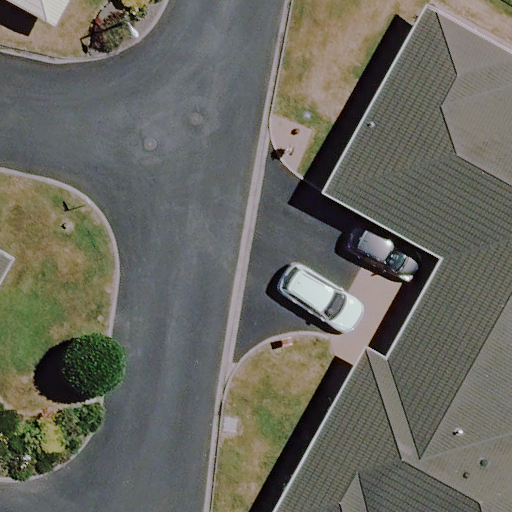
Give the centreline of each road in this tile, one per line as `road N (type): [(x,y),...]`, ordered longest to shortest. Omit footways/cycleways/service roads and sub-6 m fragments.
road 1 (residential): [(213,147),(162,511)]
road 2 (residential): [(0,88),(213,147)]
road 3 (residential): [(242,0),(213,147)]
